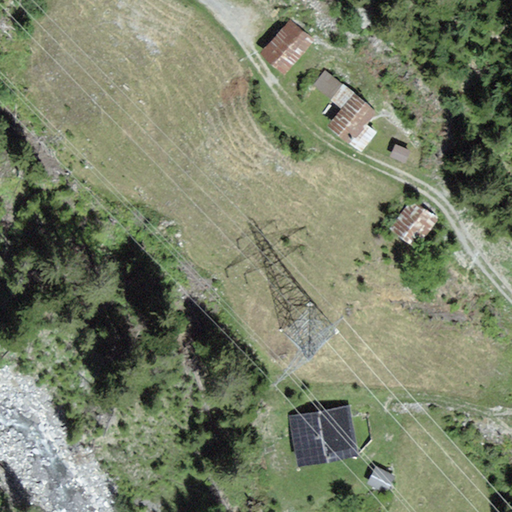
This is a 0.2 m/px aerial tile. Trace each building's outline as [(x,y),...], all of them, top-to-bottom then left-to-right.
[(312,40),(291,21),(264,51),(284,70),(312,40)] [(352,92),(327,72),(316,86),(340,106),(352,92)] [(374,112),(356,96),(330,125),(349,142),(352,139),(361,147),(374,132),(364,123),(374,112)] [(409,151),(397,146),(393,156),(405,161),(409,151)] [(436,218),(414,201),(393,228),(415,245),(436,218)] [(348,409),(293,418),(301,463),(356,454),(348,409)] [(388,487),(394,476),(377,467),(369,482),(379,487),(381,483),(388,487)]
